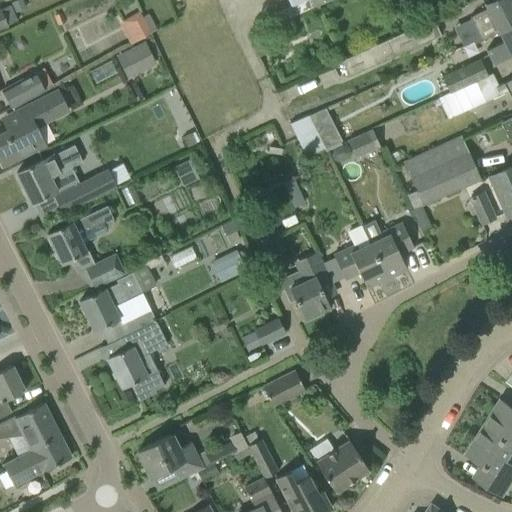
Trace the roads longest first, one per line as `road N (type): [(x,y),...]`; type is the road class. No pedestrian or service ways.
road 1 (unclassified): [(112,490),(105,448),(0,240)]
road 2 (residential): [(340,395),(374,311),(511,238)]
road 3 (unclassified): [(406,455),(469,357),(511,325)]
